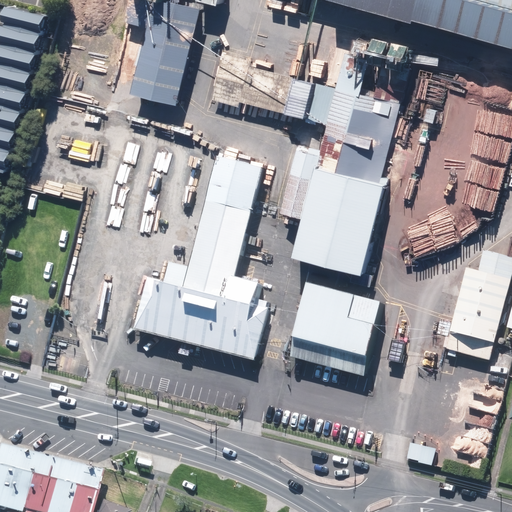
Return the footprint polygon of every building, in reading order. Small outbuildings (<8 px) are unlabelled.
[(135,92),(179,103),(205,0),(143,0),(137,22),(151,26),(135,92)] [(511,0),(357,0),(511,42),(511,0)] [(48,32),(53,13),(15,3),(10,23),(48,32)] [(43,52),(48,32),(10,23),(5,42),(43,52)] [(407,46),(372,37),(367,58),(345,53),(342,64),(336,88),(302,78),(249,65),(250,60),(224,53),(220,68),(217,67),(212,84),(216,85),(212,99),(238,106),(239,101),(328,124),(321,149),(310,146),(308,150),(298,148),(281,211),(303,216),(293,253),(363,271),(386,183),(387,183),(389,177),(381,175),(408,69),(401,68),(407,46)] [(0,61),(38,71),(43,52),(5,42),(0,59),(0,61)] [(0,82),(32,91),(38,71),(0,61),(0,82)] [(0,103),(27,110),(32,91),(0,82),(0,103)] [(0,123),(22,130),(27,110),(0,103),(0,123)] [(428,119),(437,121),(440,109),(431,107),(428,119)] [(0,144),(17,149),(22,130),(0,123),(0,144)] [(0,165),(12,169),(17,149),(0,144),(0,165)] [(252,359),(257,361),(270,309),(267,308),(268,303),(261,301),(259,307),(255,306),(261,285),(237,279),(265,169),(220,158),(193,267),(192,268),(171,263),(166,284),(150,280),(137,331),(184,342),(181,354),(190,356),(193,345),(252,359)] [(71,248),(73,249),(78,218),(61,216),(56,246),(58,246),(56,261),(69,263),(71,248)] [(448,349),(491,360),(495,343),(496,344),(511,280),(511,257),(486,251),(480,272),(468,268),(448,349)] [(34,297),(40,269),(22,266),(19,278),(2,274),(0,283),(0,314),(16,318),(17,314),(27,316),(31,296),(34,297)] [(62,283),(40,279),(35,305),(57,309),(62,283)] [(296,358),(366,378),(387,306),(314,287),(296,358)] [(390,361),(402,364),(407,341),(395,338),(390,361)] [(495,351),(500,353),(503,345),(498,344),(497,349),(496,349),(495,351)] [(87,511),(99,470),(0,443),(0,506),(19,511),(20,507),(24,508),(23,511),(87,511)] [(408,459),(434,465),(438,450),(412,443),(408,459)] [(135,460),(148,464),(149,459),(136,456),(135,460)] [(95,511),(127,511),(128,510),(100,499),(95,511)]
